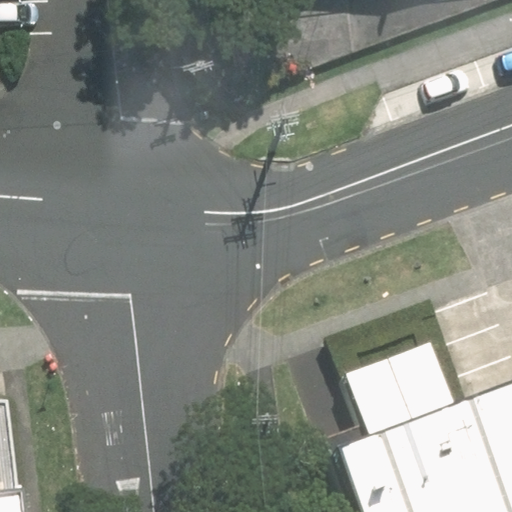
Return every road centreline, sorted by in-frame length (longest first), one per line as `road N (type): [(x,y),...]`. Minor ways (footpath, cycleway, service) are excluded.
road 1 (tertiary): [(131,213),(244,220),(305,212),(511,141)]
road 2 (unclassified): [(131,213),(169,511)]
road 3 (unclassified): [(105,0),(131,213)]
road 4 (tertiary): [(0,202),(131,213)]
